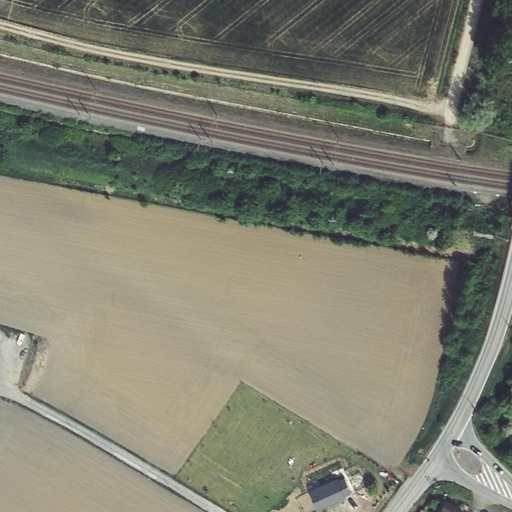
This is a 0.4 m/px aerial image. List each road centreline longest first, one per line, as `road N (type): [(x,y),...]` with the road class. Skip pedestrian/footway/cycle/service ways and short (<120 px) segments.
road 1 (track): [(476,0),(451,112),(0,28)]
road 2 (tertiary): [(511,282),(453,429)]
